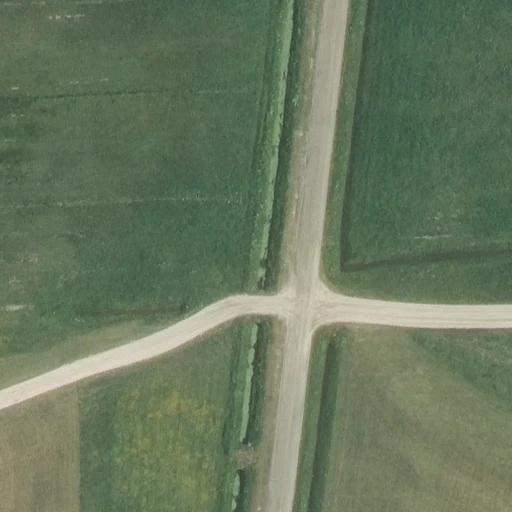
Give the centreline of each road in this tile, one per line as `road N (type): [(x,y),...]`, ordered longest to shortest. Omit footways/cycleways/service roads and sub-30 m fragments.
road 1 (track): [(511,316),(231,310),(0,405)]
road 2 (track): [(272,511),(336,0)]
